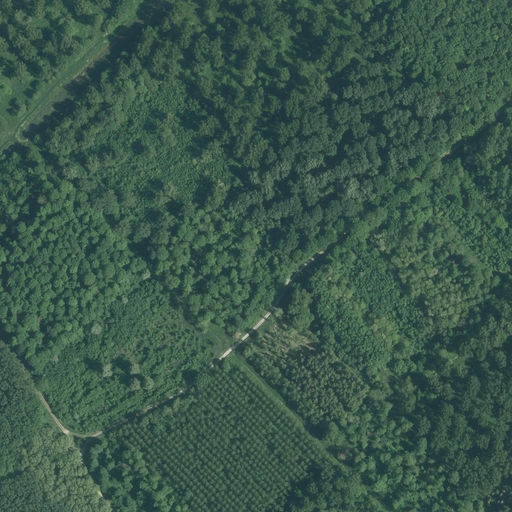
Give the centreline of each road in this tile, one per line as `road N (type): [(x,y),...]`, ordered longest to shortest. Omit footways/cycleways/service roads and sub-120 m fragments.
road 1 (track): [(93,436),(187,387),(261,323),(302,267),(467,140),(511,92)]
road 2 (track): [(80,460),(93,436),(58,425),(0,333)]
